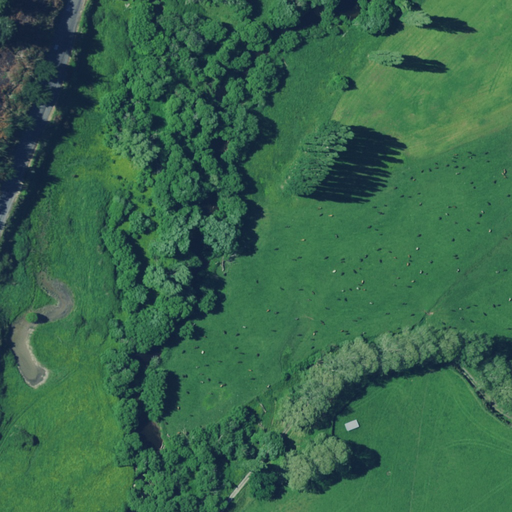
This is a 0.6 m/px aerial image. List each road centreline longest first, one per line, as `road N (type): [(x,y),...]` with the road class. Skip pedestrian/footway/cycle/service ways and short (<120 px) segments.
road 1 (unclassified): [(215,511),(328,372),(403,349),(433,349),(511,417)]
road 2 (tertiary): [(0,199),(75,0)]
